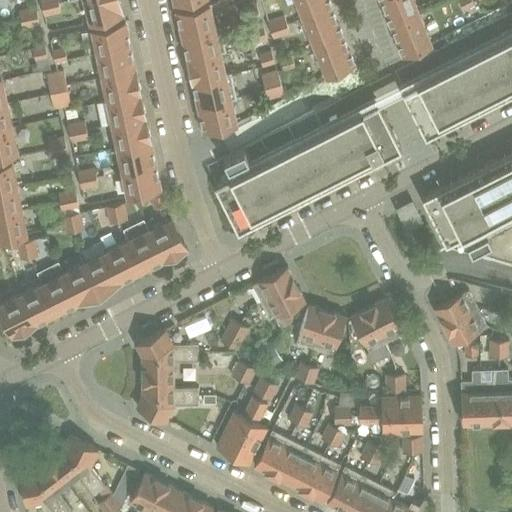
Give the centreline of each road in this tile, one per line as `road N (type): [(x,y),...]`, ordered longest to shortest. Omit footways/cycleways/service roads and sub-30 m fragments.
road 1 (residential): [(448,511),(438,347),(360,200)]
road 2 (residential): [(59,353),(103,421),(291,511)]
road 3 (residential): [(222,271),(178,152),(147,0)]
road 4 (unclassified): [(59,353),(222,271)]
road 5 (unclassified): [(360,200),(511,124)]
road 6 (unclassified): [(222,271),(360,200)]
